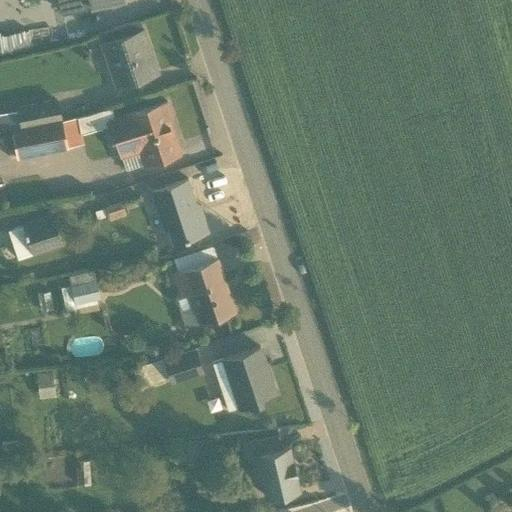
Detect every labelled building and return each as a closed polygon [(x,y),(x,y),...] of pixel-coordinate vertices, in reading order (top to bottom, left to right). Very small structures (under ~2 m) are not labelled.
[(90,7),(122,0),(56,0),(60,16),(91,9),(90,7)] [(99,44),(113,87),(157,73),(139,21),(98,34),(101,43),(99,44)] [(0,51),(30,46),(26,28),(0,33),(0,51)] [(0,114),(0,132),(60,120),(55,99),(15,108),(15,111),(0,114)] [(170,116),(165,102),(109,121),(113,135),(108,136),(111,147),(117,145),(125,171),(178,154),(167,118),(167,117),(170,116)] [(112,117),(110,108),(109,108),(85,115),(10,131),(16,159),(67,149),(67,147),(82,143),(81,134),(106,126),(104,120),(112,117)] [(187,180),(149,192),(161,227),(160,228),(157,229),(163,247),(208,232),(206,231),(202,218),(202,215),(197,216),(186,181),(187,180)] [(119,201),(104,207),(109,220),(124,215),(119,201)] [(32,255),(62,246),(51,213),(21,223),(22,225),(7,230),(16,259),(32,255)] [(177,271),(172,272),(180,296),(174,298),(184,328),(234,312),(213,246),(173,259),(177,271)] [(91,272),(65,278),(67,287),(59,289),(65,315),(99,308),(91,272)] [(158,341),(141,347),(147,361),(164,356),(158,341)] [(227,411),(259,401),(258,396),(273,391),(267,374),(264,375),(261,365),(270,361),(264,362),(259,348),(212,363),(227,411)] [(194,349),(132,370),(137,386),(168,376),(171,384),(203,373),(194,349)] [(39,397),(55,396),(53,370),(38,371),(39,397)] [(277,435),(241,444),(244,458),(249,458),(255,484),(260,483),(264,497),(298,489),(288,447),(280,449),(277,435)] [(208,439),(175,443),(178,469),(211,465),(208,439)] [(90,481),(89,459),(78,460),(79,481),(90,481)]
